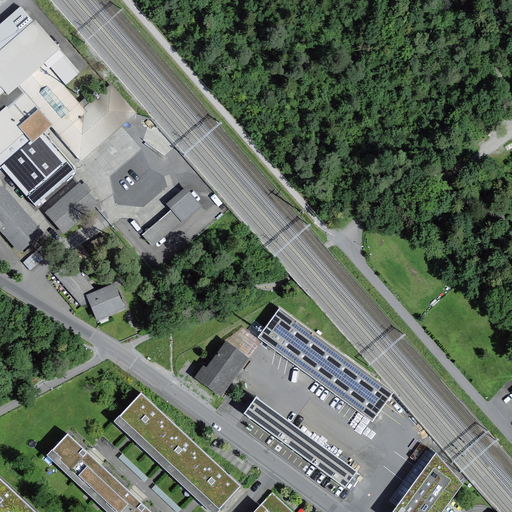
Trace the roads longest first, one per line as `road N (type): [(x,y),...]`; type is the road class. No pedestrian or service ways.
road 1 (unclassified): [(339,511),(116,350)]
road 2 (unclassified): [(338,240),(511,438)]
road 3 (unclassified): [(116,350),(0,279)]
road 4 (residential): [(0,412),(116,350)]
